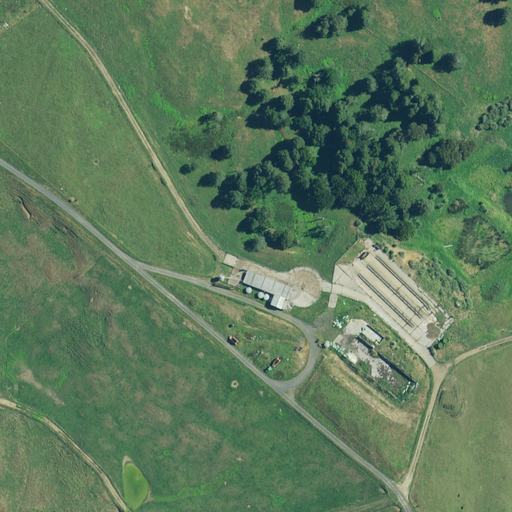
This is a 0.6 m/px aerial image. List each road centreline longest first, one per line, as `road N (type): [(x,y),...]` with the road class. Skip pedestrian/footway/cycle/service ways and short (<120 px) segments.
road 1 (unclassified): [(132,259),(306,329),(313,347),(307,367),(294,381),(269,375)]
road 2 (unclassified): [(269,375),(132,259)]
road 3 (unclassified): [(0,156),(132,259)]
